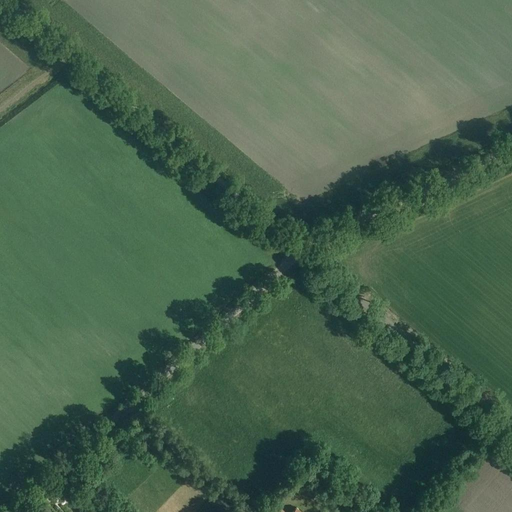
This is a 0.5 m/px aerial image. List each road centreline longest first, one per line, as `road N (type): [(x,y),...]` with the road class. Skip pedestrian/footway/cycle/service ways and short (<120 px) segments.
road 1 (unclassified): [(10,511),(300,249)]
road 2 (unclassified): [(300,249),(4,0)]
road 3 (unclassified): [(511,427),(300,249)]
road 4 (track): [(300,249),(511,147)]
